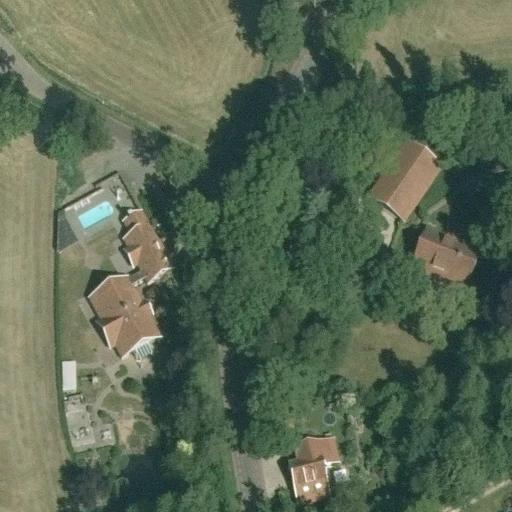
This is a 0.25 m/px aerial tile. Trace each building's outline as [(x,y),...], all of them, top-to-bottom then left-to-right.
[(416,207),(441,169),(407,145),(381,183),(369,201),(403,225),(416,207)] [(507,149),(475,149),(476,162),(493,162),(494,175),(508,175),(507,149)] [(447,157),(445,173),(465,175),(466,159),(447,157)] [(113,348),(120,360),(132,354),(136,362),(140,363),(151,357),(152,354),(148,345),(160,339),(132,287),(144,281),(147,286),(173,272),(142,215),(124,225),(132,239),(124,243),(129,253),(125,255),(132,268),(136,266),(141,275),(129,281),(128,281),(89,302),(101,324),(97,326),(109,350),(113,348)] [(479,254),(426,233),(411,270),(464,291),(479,254)] [(322,471),(337,468),(332,445),(295,453),(298,466),(289,468),(298,509),(329,502),(322,471)]
